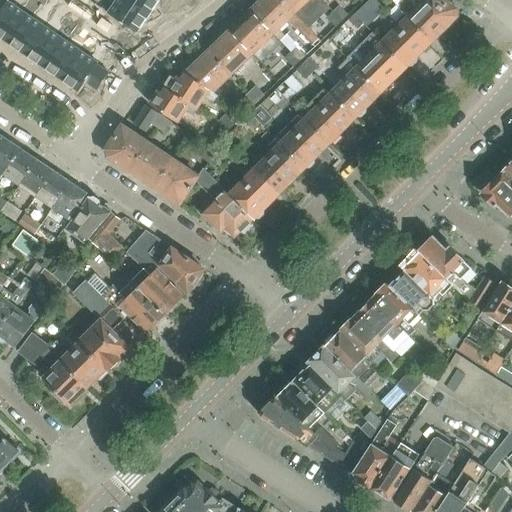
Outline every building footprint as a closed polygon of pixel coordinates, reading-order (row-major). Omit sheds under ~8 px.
[(72,0),(61,0),(60,2),(71,10),(76,2),(72,0)] [(117,1),(108,13),(137,33),(138,31),(142,25),(150,14),(128,0),(116,0),(117,1)] [(128,0),(150,14),(157,3),(159,0),(128,0)] [(281,0),(263,0),(253,11),(275,34),(296,14),(281,0)] [(281,0),(296,14),(309,0),(281,0)] [(440,0),(403,0),(397,7),(408,18),(432,42),(457,17),(456,11),(440,0)] [(0,38),(6,42),(26,14),(23,12),(20,9),(8,1),(0,11),(0,38)] [(332,13),(341,22),(347,16),(338,7),(332,13)] [(355,14),(364,23),(370,17),(361,8),(355,14)] [(253,11),(232,31),(254,54),(275,34),(253,11)] [(90,12),(85,19),(96,27),(101,19),(90,12)] [(341,22),(332,13),(325,19),(335,28),(341,22)] [(26,14),(6,42),(24,55),(44,26),(41,24),(38,21),(38,22),(29,15),(26,14)] [(364,23),(355,14),(348,20),(358,29),(364,23)] [(408,18),(383,43),(407,67),(409,65),(410,66),(413,66),(417,61),(417,58),(416,58),(432,42),(408,18)] [(101,19),(96,27),(107,34),(112,27),(101,19)] [(44,26),(24,55),(42,67),(62,38),(50,30),(47,28),(44,26)] [(232,31),(211,52),(234,75),(254,54),(232,31)] [(62,38),(42,67),(60,79),(80,50),(77,48),(74,46),(73,46),(64,40),(62,38)] [(383,43),(358,68),(382,92),(407,67),(383,43)] [(292,51),(302,61),(308,55),(299,45),(292,51)] [(80,50),(60,79),(77,91),(77,90),(79,92),(85,82),(97,65),(98,63),(86,55),(86,54),(83,52),(80,50)] [(302,61),(292,51),(286,58),(295,67),(302,61)] [(211,52),(188,75),(212,91),(215,93),(234,75),(211,52)] [(303,64),(312,74),(318,67),(309,58),(303,64)] [(312,74),(303,64),(296,70),(306,80),(312,74)] [(97,65),(85,82),(97,91),(109,73),(97,65)] [(382,92),(358,68),(332,93),(356,117),(358,116),(359,116),(362,116),(366,112),(366,109),(365,108),(382,92)] [(179,78),(172,90),(171,90),(193,105),(192,105),(199,110),(212,91),(188,75),(183,81),(179,78)] [(248,93),(257,102),(264,96),(254,86),(248,93)] [(171,90),(172,90),(169,88),(164,94),(160,91),(152,103),(180,123),(188,112),(195,116),(199,110),(192,105),(193,105),(171,90)] [(257,102),(248,93),(242,99),(251,108),(257,102)] [(332,93),(307,119),(331,143),(356,117),(332,93)] [(165,119),(146,106),(135,123),(153,136),(158,128),(165,119)] [(251,114),(260,123),(266,117),(257,108),(251,114)] [(221,120),(230,130),(236,124),(227,114),(221,120)] [(260,123),(251,114),(244,120),(254,129),(260,123)] [(172,123),(165,119),(158,128),(166,133),(172,123)] [(307,119),(281,144),(305,168),(307,167),(308,167),(311,167),(315,163),(315,160),(314,159),(331,143),(307,119)] [(230,130),(221,120),(214,126),(224,136),(230,130)] [(232,132),(237,138),(247,128),(242,123),(232,132)] [(108,156),(130,171),(149,143),(124,125),(107,150),(108,156)] [(4,137),(0,143),(0,164),(7,169),(21,148),(14,144),(13,142),(8,138),(6,138),(4,137)] [(130,171),(154,188),(174,159),(149,143),(130,171)] [(256,170),(280,194),(305,168),(281,144),(256,170)] [(21,148),(7,169),(24,180),(38,160),(30,155),(29,153),(24,149),(22,149),(21,148)] [(202,158),(209,163),(216,152),(209,148),(202,158)] [(209,163),(216,168),(223,157),(216,152),(209,163)] [(154,188),(180,205),(199,177),(174,159),(154,188)] [(39,160),(38,160),(24,180),(40,191),(54,171),(47,166),(46,164),(41,161),(39,160)] [(254,220),(230,196),(204,170),(197,180),(216,200),(202,214),(203,215),(207,220),(212,224),(221,233),(226,227),(235,236),(239,233),(240,234),(241,233),(243,235),(253,224),(251,223),(254,220)] [(256,170),(230,196),(254,220),(256,217),(257,218),(260,218),(264,214),(264,211),(263,210),(280,194),(256,170)] [(55,172),(54,171),(40,191),(33,203),(49,214),(57,203),(71,182),(64,177),(63,175),(58,172),(55,172)] [(483,193),(496,207),(498,205),(510,217),(511,215),(511,179),(504,172),(493,183),(489,183),(483,188),(483,193)] [(72,183),(71,182),(57,203),(74,214),(88,193),(80,188),(79,186),(74,183),(72,183)] [(90,197),(89,197),(67,229),(86,242),(89,239),(111,213),(112,212),(101,205),(100,200),(95,196),(90,197)] [(121,220),(111,213),(89,239),(110,260),(123,247),(110,235),(121,220)] [(12,245),(26,255),(37,240),(23,230),(12,245)] [(146,231),(127,252),(134,259),(144,248),(172,276),(188,292),(204,269),(191,261),(191,260),(186,257),(185,257),(172,249),(167,256),(156,248),(161,241),(146,231)] [(419,252),(420,252),(457,289),(456,290),(469,303),(477,290),(464,282),(461,280),(471,270),(451,250),(447,250),(447,251),(436,240),(432,240),(419,252)] [(172,276),(144,248),(134,259),(144,269),(132,281),(166,315),(184,296),(168,280),(172,276)] [(420,252),(411,261),(410,265),(405,270),(435,300),(437,302),(453,286),(457,289),(420,252)] [(65,285),(76,270),(68,262),(53,274),(59,279),(64,285),(65,285)] [(435,300),(405,270),(405,271),(401,271),(396,276),(396,280),(390,286),(419,316),(425,310),(429,310),(434,305),(435,300)] [(469,303),(478,311),(496,283),(486,276),(477,290),(469,303)] [(12,294),(2,287),(0,289),(0,328),(16,307),(25,294),(32,283),(25,278),(17,288),(12,294)] [(64,285),(59,279),(50,290),(51,294),(55,297),(64,285)] [(109,372),(121,360),(123,360),(125,359),(126,359),(129,357),(129,356),(130,355),(131,353),(131,351),(131,350),(113,331),(125,319),(109,304),(86,280),(73,293),(101,321),(79,342),(80,342),(109,372)] [(166,315),(132,281),(121,293),(113,285),(101,296),(109,304),(125,319),(129,315),(147,334),(166,315)] [(478,318),(498,331),(511,307),(511,288),(502,282),(478,318)] [(390,286),(388,284),(372,300),(398,325),(404,319),(410,325),(419,316),(390,286)] [(357,315),(382,340),(388,335),(394,341),(404,331),(398,325),(372,300),(357,315)] [(0,328),(0,338),(5,342),(9,342),(16,347),(44,310),(37,304),(32,305),(30,309),(31,312),(28,315),(16,307),(0,328)] [(511,307),(498,331),(511,339),(511,307)] [(382,340),(357,315),(341,331),(373,362),(373,361),(381,352),(391,362),(398,356),(382,340)] [(341,331),(326,346),(358,378),(374,363),(373,362),(341,331)] [(27,359),(42,340),(33,333),(18,352),(27,359)] [(88,387),(52,350),(50,348),(51,347),(42,340),(27,359),(36,366),(45,357),(55,367),(43,378),(55,390),(53,393),(60,401),(64,401),(65,400),(70,405),(88,387)] [(50,348),(52,350),(88,387),(96,380),(100,380),(109,372),(80,342),(69,354),(57,341),(51,347),(50,348)] [(309,363),(312,366),(343,397),(346,400),(356,390),(369,403),(376,396),(358,378),(326,346),(309,363)] [(294,382),(295,383),(325,413),(326,414),(343,397),(312,366),(306,372),(305,371),(304,372),(300,372),(295,376),(295,380),(294,382)] [(325,413),(295,383),(294,383),(289,383),(284,388),(285,393),(279,398),(310,429),(325,413)] [(310,429),(276,395),(259,413),(262,417),(298,440),(339,466),(346,455),(336,449),(333,452),(316,435),(310,429)] [(371,412),(364,419),(379,434),(384,426),(371,412)] [(357,481),(371,489),(397,450),(386,443),(397,426),(388,420),(384,426),(379,434),(352,475),(359,479),(357,481)] [(0,467),(3,471),(15,459),(13,457),(19,450),(0,431),(0,467)] [(435,438),(393,501),(409,511),(412,511),(447,460),(453,450),(435,438)] [(346,455),(339,466),(349,472),(363,451),(354,442),(346,455)] [(397,450),(371,489),(390,501),(415,462),(397,450)] [(437,511),(462,511),(465,508),(489,471),(471,459),(452,489),(437,511)] [(454,465),(447,460),(412,511),(437,511),(452,489),(455,485),(446,478),(454,465)] [(465,508),(462,511),(487,511),(489,510),(480,504),(479,503),(487,491),(495,478),(489,472),(465,508)] [(237,511),(239,509),(219,496),(217,498),(206,487),(204,489),(197,482),(193,482),(188,487),(185,486),(174,497),(189,511),(237,511)] [(487,511),(498,511),(509,496),(502,489),(495,499),(489,510),(487,511)] [(189,511),(174,497),(159,511),(189,511)]
